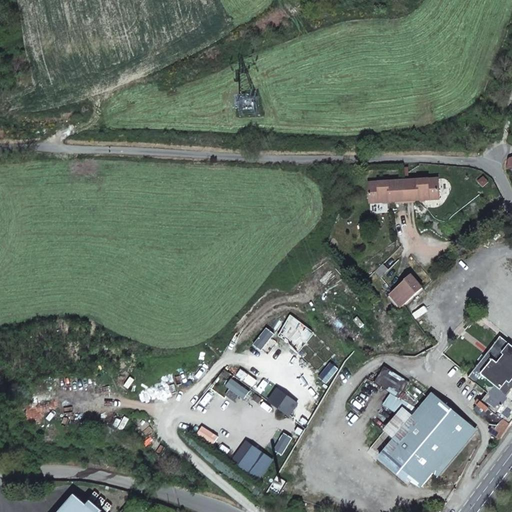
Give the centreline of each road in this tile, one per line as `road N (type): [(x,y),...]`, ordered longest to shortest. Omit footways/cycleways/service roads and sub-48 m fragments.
road 1 (unclassified): [(0,146),(468,159),(492,166),(511,198)]
road 2 (unclassified): [(228,511),(81,467),(0,474)]
